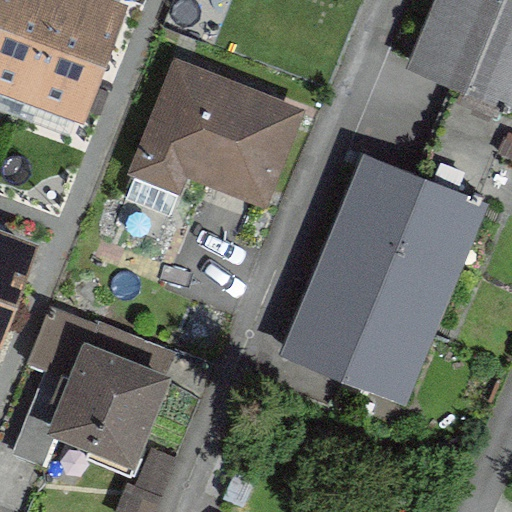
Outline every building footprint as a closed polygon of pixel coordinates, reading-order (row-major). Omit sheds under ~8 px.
[(62,0),(2,0),(0,6),(0,78),(28,88),(62,0)] [(120,9),(95,0),(62,0),(28,88),(80,107),(120,9)] [(511,0),(438,0),(409,66),(511,111),(511,0)] [(306,110),(179,56),(132,167),(200,196),(206,182),(264,207),(306,110)] [(491,205),(367,158),(286,365),(411,413),(491,205)] [(44,244),(0,227),(0,362),(1,362),(44,244)] [(182,377),(98,342),(60,431),(144,466),(182,377)]
